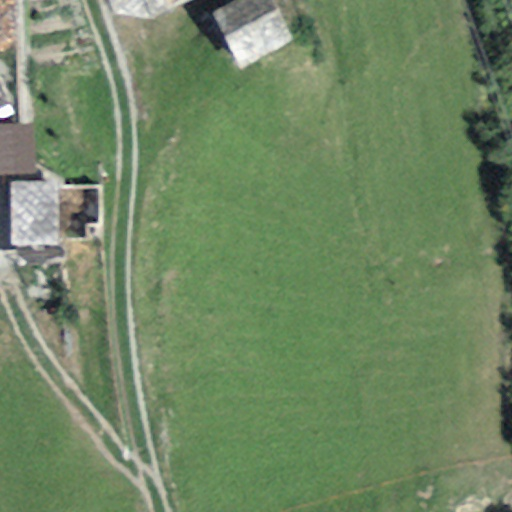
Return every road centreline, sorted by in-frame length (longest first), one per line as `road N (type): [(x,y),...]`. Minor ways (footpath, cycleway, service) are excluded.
road 1 (track): [(92,0),(122,95),(123,341),(159,511)]
road 2 (track): [(151,482),(115,453),(48,368),(0,268)]
